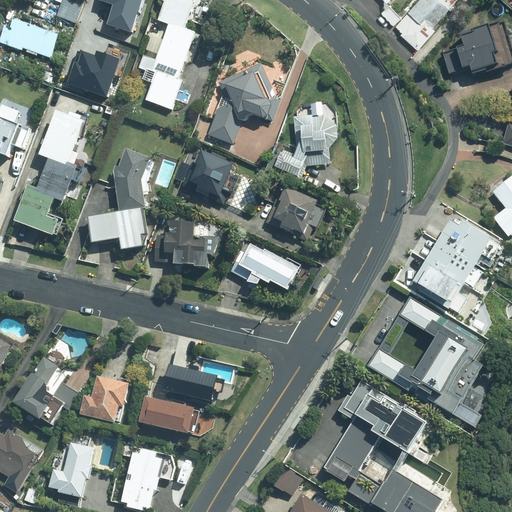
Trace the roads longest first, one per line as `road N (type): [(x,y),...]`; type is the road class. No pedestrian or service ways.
road 1 (secondary): [(304,0),(353,50),(369,79),(390,167),(379,230),(312,349)]
road 2 (residential): [(0,278),(312,349)]
road 3 (secondary): [(312,349),(206,511)]
